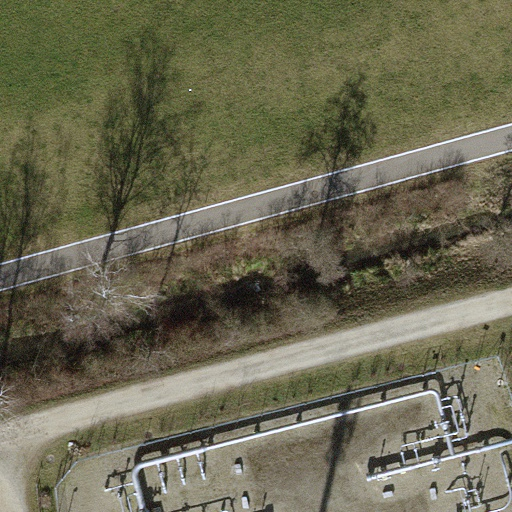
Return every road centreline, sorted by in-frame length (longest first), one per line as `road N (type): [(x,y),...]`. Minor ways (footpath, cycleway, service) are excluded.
road 1 (track): [(0,274),(511,136)]
road 2 (track): [(511,302),(0,440)]
